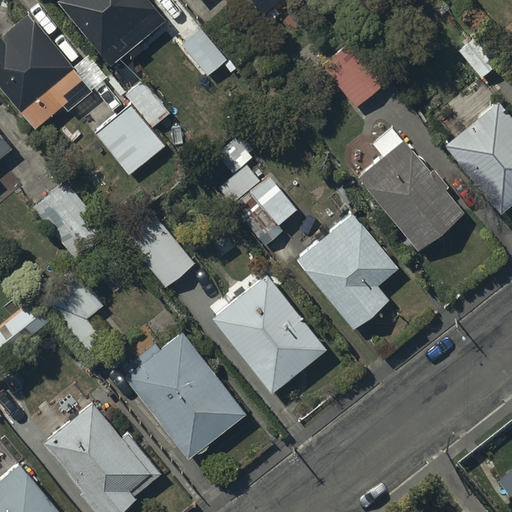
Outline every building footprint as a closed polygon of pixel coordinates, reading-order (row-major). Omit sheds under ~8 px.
[(59,0),(60,1),(57,5),(111,69),(127,55),(132,60),(142,52),(138,47),(166,24),(145,0),(59,0)] [(245,0),(261,18),(271,10),(274,13),(289,0),(245,0)] [(30,13),(0,35),(0,84),(35,127),(64,103),(68,108),(109,74),(90,52),(73,65),(30,13)] [(181,46),(207,78),(227,62),(201,30),(181,46)] [(326,73),(354,109),(385,84),(356,49),(326,73)] [(165,139),(132,99),(95,130),(128,170),(165,139)] [(476,123),(447,147),(504,217),(511,210),(511,117),(502,106),(497,110),(493,104),(481,113),(485,119),(477,125),(476,123)] [(381,158),(357,179),(418,253),(458,220),(435,192),(444,185),(434,173),(431,177),(391,129),(371,146),(381,158)] [(0,156),(10,148),(0,135),(0,156)] [(296,212),(270,180),(263,186),(246,165),(253,159),(236,139),(216,155),(233,176),(217,189),(232,208),(250,194),(277,228),(296,212)] [(65,177),(34,205),(76,252),(106,225),(65,177)] [(151,213),(123,235),(166,289),(194,266),(151,213)] [(296,263),(352,331),(387,302),(376,290),(400,270),(353,215),(296,263)] [(212,316),(271,388),(327,346),(269,270),(212,316)] [(102,308),(80,281),(47,309),(87,358),(106,343),(87,320),(102,308)] [(0,365),(52,322),(34,302),(0,330),(0,374),(1,374),(0,373),(0,365)] [(124,379),(188,461),(245,417),(181,334),(124,379)] [(92,408),(43,446),(83,494),(80,496),(93,511),(122,511),(137,501),(134,498),(162,475),(127,434),(122,439),(111,427),(109,429),(92,408)] [(65,511),(24,458),(0,477),(0,511),(65,511)] [(508,497),(510,495),(511,498),(511,463),(493,479),(508,497)]
